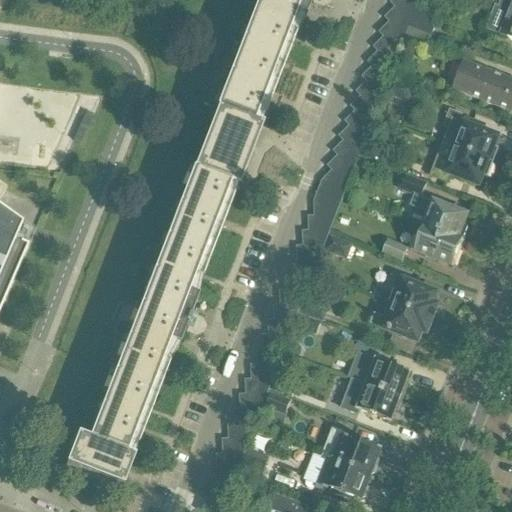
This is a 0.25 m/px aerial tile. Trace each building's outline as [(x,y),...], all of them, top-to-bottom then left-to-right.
[(259,0),(250,26),(242,46),(166,241),(158,261),(140,308),(114,375),(106,395),(88,441),(77,437),(65,468),(122,490),(134,460),(126,457),(230,189),(240,193),(264,130),(254,126),(302,0),(259,0)] [(406,0),(398,0),(393,6),(396,12),(409,26),(413,16),(415,10),(406,0)] [(406,0),(415,10),(419,0),(406,0)] [(511,0),(501,0),(498,9),(510,14),(511,11),(511,0)] [(511,11),(510,14),(501,35),(511,39),(511,11)] [(387,21),(391,26),(404,40),(404,39),(408,28),(409,26),(396,12),(387,21)] [(413,16),(409,26),(408,28),(428,35),(433,24),(413,16)] [(391,26),(381,35),(386,40),(398,54),(404,40),(391,26)] [(428,35),(408,28),(404,39),(424,47),(428,35)] [(386,40),(376,51),(379,57),(391,71),(398,54),(386,40)] [(448,80),(445,88),(511,114),(511,82),(464,64),(468,55),(433,42),(430,51),(463,64),(456,83),(448,80)] [(370,65),(374,71),(386,84),(388,80),(391,71),(379,57),(370,65)] [(364,80),(367,84),(380,98),(382,94),(386,84),(374,71),(364,80)] [(388,80),(386,84),(382,94),(410,106),(416,91),(388,80)] [(367,84),(357,95),(362,99),(375,113),(380,98),(367,84)] [(362,99),(352,110),(356,115),(369,128),(375,113),(362,99)] [(498,139),(458,123),(461,116),(450,112),(444,129),(450,131),(444,145),(454,149),(493,164),(498,151),(495,148),(498,139)] [(84,114),(72,144),(79,147),(92,118),(84,114)] [(356,115),(346,126),(350,130),(362,143),(363,140),(366,135),(369,128),(356,115)] [(350,130),(341,140),(344,146),(358,160),(359,156),(362,143),(350,130)] [(359,156),(363,158),(364,156),(385,165),(390,154),(370,147),(363,140),(362,143),(359,156)] [(344,146),(334,155),(339,160),(352,175),(358,160),(344,146)] [(448,163),(444,162),(440,172),(480,187),(483,178),(487,179),(493,164),(454,149),(448,163)] [(339,160),(329,169),(333,175),(347,190),(352,175),(339,160)] [(333,175),(322,184),(318,193),(342,202),(347,190),(333,175)] [(409,209),(429,216),(425,228),(424,228),(463,243),(463,242),(468,227),(464,225),(467,216),(434,203),(433,205),(421,200),(427,185),(406,177),(399,193),(413,198),(409,209)] [(342,202),(318,193),(315,202),(316,218),(336,216),(342,202)] [(0,309),(27,248),(14,242),(21,227),(0,212),(0,309)] [(336,216),(316,218),(310,219),(310,232),(331,230),(336,216)] [(420,238),(415,252),(453,267),(463,243),(424,228),(425,228),(419,226),(415,236),(421,238),(420,238)] [(331,230),(310,232),(304,233),(305,248),(325,246),(328,237),(331,230)] [(328,237),(325,246),(322,253),(347,262),(353,246),(328,237)] [(387,241),(381,257),(402,265),(408,249),(387,241)] [(325,246),(305,248),(297,249),(298,263),(319,261),(322,253),(325,246)] [(319,261),(298,263),(292,264),(293,278),(313,276),(319,261)] [(313,276),(293,278),(287,279),(288,292),(308,290),(313,276)] [(394,290),(399,292),(394,307),(432,321),(438,308),(434,304),(438,295),(398,280),(394,290)] [(308,290),(288,292),(281,293),(282,307),(302,305),(308,290)] [(323,325),(330,307),(306,297),(299,316),(323,325)] [(302,305),(282,307),(276,308),(277,322),(296,320),(298,316),(302,305)] [(369,326),(378,330),(379,328),(419,343),(423,333),(427,335),(432,321),(394,307),(389,320),(383,318),(374,314),(369,326)] [(298,316),(296,320),(293,329),(316,338),(321,325),(298,316)] [(296,320),(277,322),(270,322),(271,337),(291,335),(293,329),(296,320)] [(291,335),(271,337),(263,338),(265,353),(285,351),(291,335)] [(347,381),(363,386),(363,385),(402,400),(411,376),(379,364),(385,350),(360,340),(355,354),(357,355),(347,381)] [(285,351),(265,353),(257,353),(259,367),(279,365),(285,351)] [(279,365),(259,367),(252,368),(253,382),(273,380),(274,377),(279,365)] [(274,377),(273,380),(268,392),(292,401),(298,386),(274,377)] [(273,380),(253,382),(246,383),(248,397),(267,395),(268,393),(268,392),(273,380)] [(358,399),(354,398),(351,407),(393,423),(402,400),(363,385),(363,386),(358,399)] [(268,393),(267,395),(262,408),(287,418),(292,402),(268,393)] [(267,395),(248,397),(240,398),(241,412),(262,410),(262,408),(267,395)] [(262,410),(241,412),(235,413),(236,425),(256,423),(262,410)] [(256,423),(236,425),(229,426),(230,441),(250,439),(256,423)] [(339,449),(344,451),(338,464),(372,477),(381,453),(343,438),(339,449)] [(250,439),(230,441),(223,442),(224,456),(245,454),(246,451),(250,439)] [(246,451),(245,454),(239,468),(235,478),(258,486),(267,465),(263,464),(265,457),(246,451)] [(245,454),(224,456),(218,457),(219,471),(239,468),(245,454)] [(362,502),(372,477),(338,464),(338,465),(326,460),(316,488),(355,504),(357,500),(362,502)] [(239,468),(219,471),(211,471),(212,485),(233,483),(235,478),(239,468)] [(233,483),(212,485),(205,486),(207,500),(228,497),(233,483)] [(265,510),(269,511),(305,511),(307,508),(271,494),(265,510)] [(222,511),(228,497),(207,500),(202,511),(222,511)]
